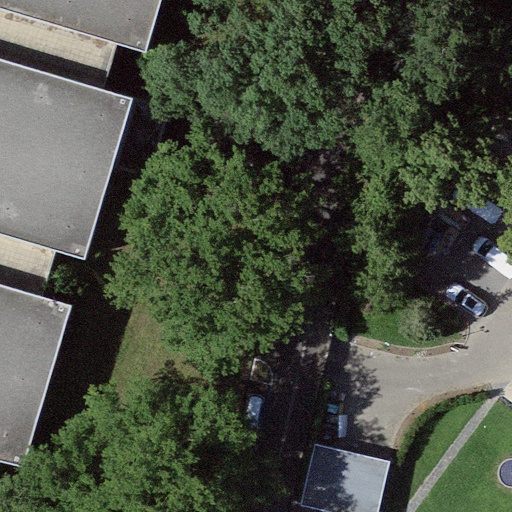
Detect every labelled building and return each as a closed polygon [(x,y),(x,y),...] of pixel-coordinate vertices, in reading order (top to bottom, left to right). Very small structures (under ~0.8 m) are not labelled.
[(0,0),(0,3),(120,38),(150,47),(163,0),(0,0)] [(0,281),(43,294),(59,247),(0,229),(0,56),(107,88),(120,38),(0,3),(0,281)] [(107,88),(0,56),(0,229),(59,247),(88,256),(135,99),(107,88)] [(43,294),(0,281),(0,457),(25,465),(72,303),(43,294)] [(342,511),(380,511),(390,463),(320,450),(309,506),(342,511)]
